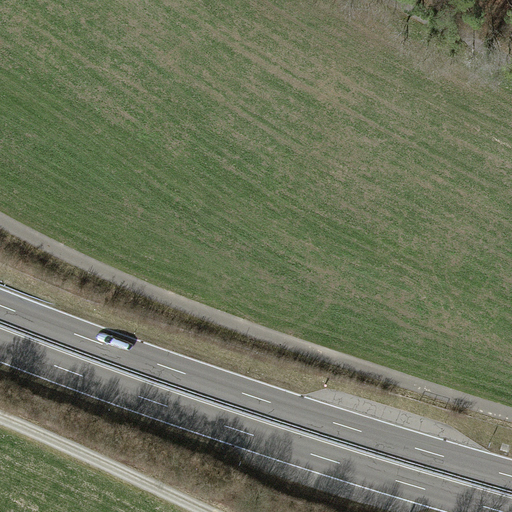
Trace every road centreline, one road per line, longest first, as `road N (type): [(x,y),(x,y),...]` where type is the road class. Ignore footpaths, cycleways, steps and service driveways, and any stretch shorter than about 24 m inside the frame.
road 1 (track): [(0,221),(194,310),(511,410)]
road 2 (trunk): [(511,476),(217,385),(0,305)]
road 3 (trunk): [(0,344),(235,430),(501,511)]
road 4 (track): [(0,417),(206,511)]
road 5 (track): [(511,72),(336,0)]
